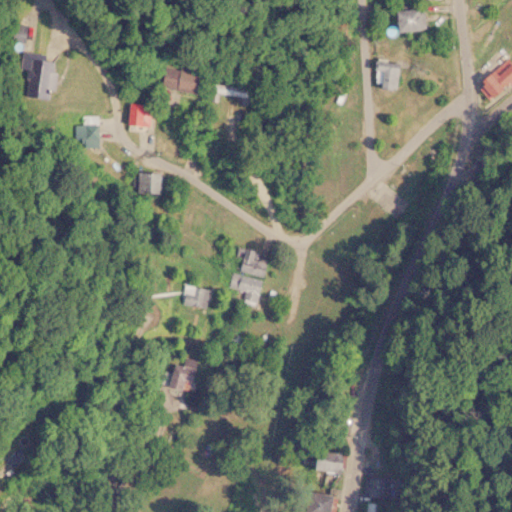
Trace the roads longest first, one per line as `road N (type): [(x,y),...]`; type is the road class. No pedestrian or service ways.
road 1 (residential): [(346,511),(367,402),(441,203),(452,132),(452,0)]
road 2 (residential): [(124,140),(293,240),(377,175)]
road 3 (residential): [(381,511),(511,315)]
road 4 (residential): [(377,175),(360,0)]
road 5 (residential): [(144,436),(31,456),(0,482)]
